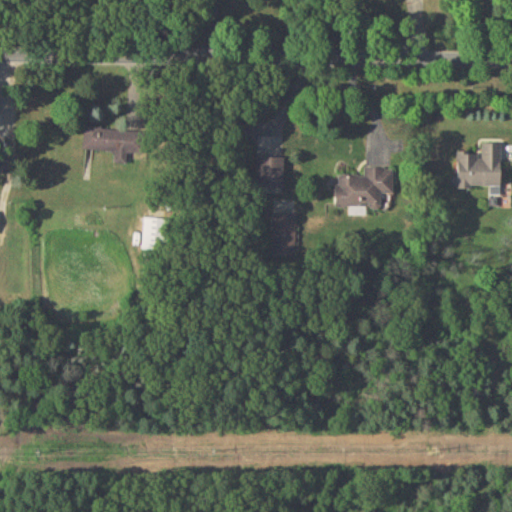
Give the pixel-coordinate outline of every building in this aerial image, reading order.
[(81,147),(136,151),(137,129),(82,126),(81,147)] [(455,151),(455,185),(488,185),(488,193),(499,193),(499,141),(479,141),(479,151),(455,151)] [(282,186),(282,156),(256,155),(255,186),(282,186)] [(393,164),(362,164),(362,173),(334,173),(334,204),(367,204),(367,206),(383,206),(383,191),(393,191),(393,164)] [(294,254),(295,213),(271,213),(270,253),(294,254)]
